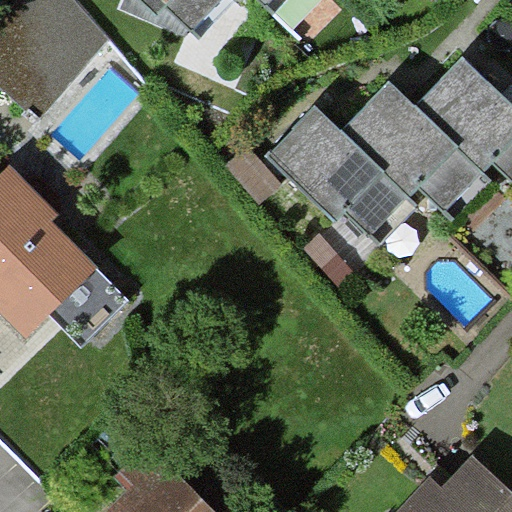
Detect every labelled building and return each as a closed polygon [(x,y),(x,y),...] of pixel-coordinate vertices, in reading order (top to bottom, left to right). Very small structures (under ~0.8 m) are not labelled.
[(107,41),(72,0),(24,0),(0,28),(0,88),(37,122),(107,41)] [(227,0),(135,0),(156,19),(166,9),(195,35),(227,0)] [(284,0),(239,0),(263,22),(284,0)] [(511,199),(511,198),(511,107),(464,62),(418,111),(488,177),(511,199)] [(488,177),(418,111),(391,86),(347,133),(414,196),(444,224),(488,177)] [(414,196),(347,133),(319,107),(270,159),(365,247),(414,196)] [(67,355),(117,306),(28,215),(0,186),(0,337),(17,355),(43,330),(67,355)] [(195,511),(143,453),(105,486),(119,501),(105,511),(195,511)] [(511,511),(511,499),(468,460),(448,481),(438,493),(429,485),(405,511),(511,511)]
